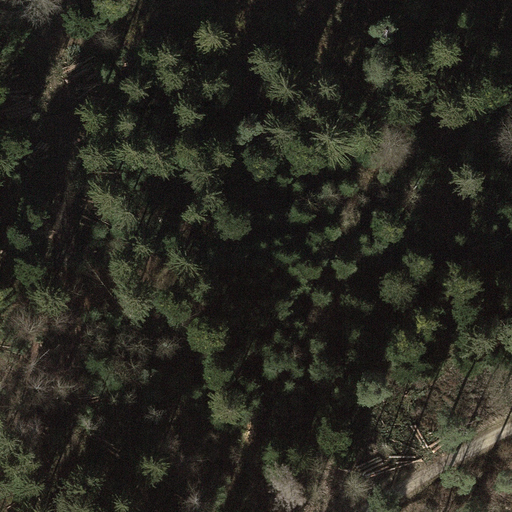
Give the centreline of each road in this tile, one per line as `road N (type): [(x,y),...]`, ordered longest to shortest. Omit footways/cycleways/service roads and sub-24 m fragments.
road 1 (track): [(70,511),(48,0)]
road 2 (track): [(328,511),(449,450),(511,430)]
